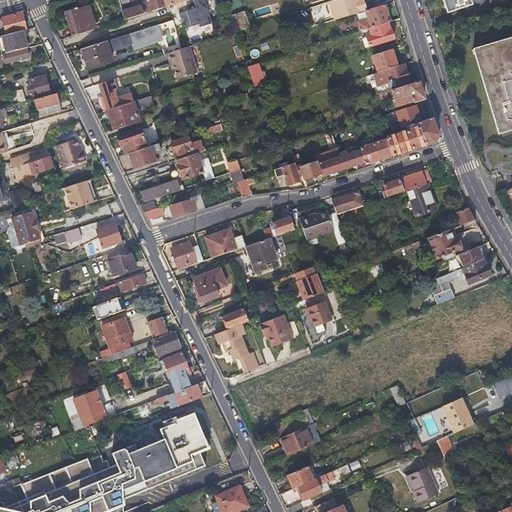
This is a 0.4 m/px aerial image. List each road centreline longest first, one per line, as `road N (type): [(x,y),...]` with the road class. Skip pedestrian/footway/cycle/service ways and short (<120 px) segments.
road 1 (residential): [(145,241),(457,146)]
road 2 (residential): [(145,241),(279,511)]
road 3 (residential): [(30,0),(145,241)]
road 4 (tertiary): [(457,146),(407,0)]
road 5 (tertiary): [(511,253),(457,146)]
